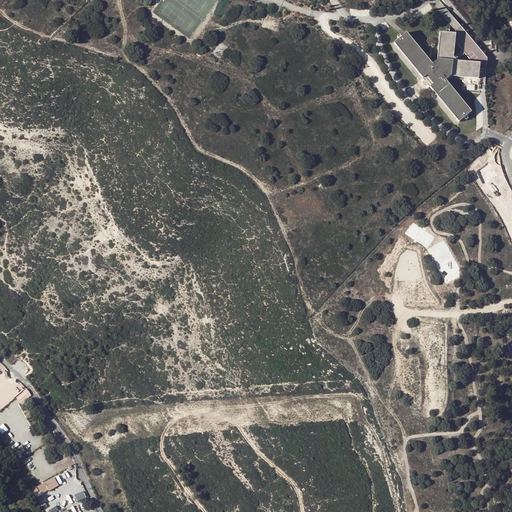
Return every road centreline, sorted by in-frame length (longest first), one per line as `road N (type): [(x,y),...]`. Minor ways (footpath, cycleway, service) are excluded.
road 1 (track): [(0,10),(22,27),(130,57),(201,151),(258,181),(322,324),(351,340),(401,423),(417,511)]
road 2 (track): [(126,27),(141,44),(251,82),(300,172),(300,183),(282,189),(258,181)]
road 3 (track): [(371,511),(365,467),(333,406),(224,407)]
road 4 (residential): [(0,360),(64,437),(100,511)]
road 5 (track): [(351,340),(420,313),(511,302)]
road 6 (track): [(207,511),(186,493),(161,437),(203,395)]
